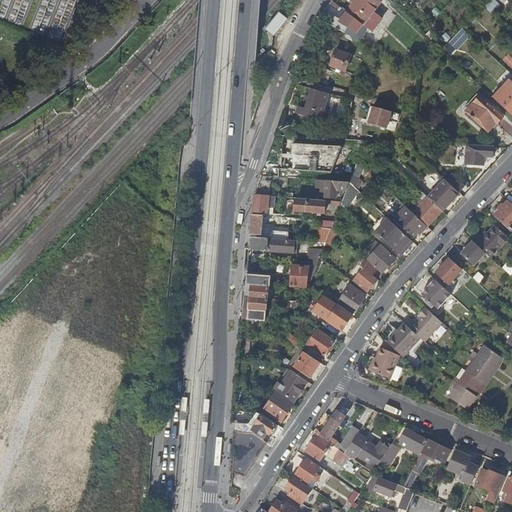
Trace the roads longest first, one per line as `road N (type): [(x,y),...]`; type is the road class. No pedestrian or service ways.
road 1 (primary): [(214,0),(165,511)]
road 2 (primary): [(209,511),(226,222)]
road 3 (residential): [(511,159),(392,288),(331,378)]
road 4 (residential): [(226,222),(296,37),(318,0)]
road 5 (primary): [(226,222),(245,0)]
road 6 (residential): [(331,378),(511,453)]
road 7 (unclassified): [(145,0),(77,68),(0,119)]
road 8 (residential): [(331,378),(242,511)]
